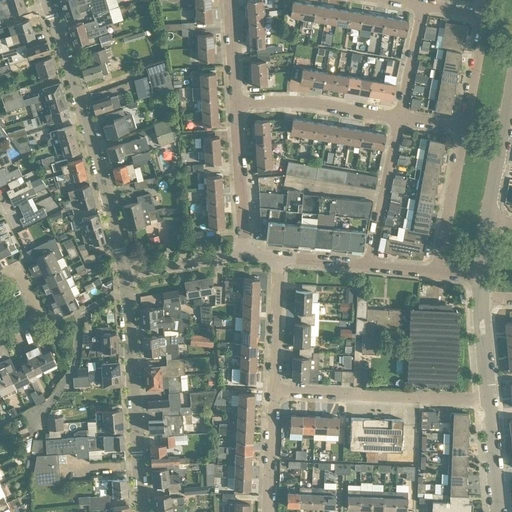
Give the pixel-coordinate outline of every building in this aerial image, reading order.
[(0,0),(0,9),(23,2),(22,0),(0,0)] [(61,0),(60,0),(63,10),(90,2),(89,0),(61,0)] [(109,10),(105,0),(94,0),(90,2),(63,10),(66,19),(79,16),(78,13),(91,9),(93,15),(109,10)] [(210,0),(195,0),(196,10),(211,9),(210,0)] [(247,13),(262,12),(262,0),(247,1),(247,13)] [(23,2),(0,9),(0,23),(0,24),(0,22),(0,18),(26,10),(23,2)] [(301,19),(304,4),(292,2),(290,17),(301,19)] [(313,21),(315,6),(304,4),(301,19),(313,21)] [(324,23),(327,8),(315,6),(313,21),(324,23)] [(336,24),(339,10),(327,8),(324,23),(336,24)] [(211,9),(196,10),(196,23),(212,22),(211,9)] [(109,10),(93,15),(95,21),(84,24),(83,23),(69,27),(72,37),(105,26),(113,24),(109,10)] [(348,26),(350,12),(339,10),(336,24),(348,26)] [(248,25),(263,24),(262,12),(247,13),(248,25)] [(359,28),(362,14),(350,12),(348,26),(359,28)] [(371,30),(374,15),(362,14),(359,28),(371,30)] [(383,32),(385,17),(374,15),(371,30),(383,32)] [(394,34),(397,19),(385,17),(383,32),(394,34)] [(397,19),(394,34),(406,36),(408,21),(397,19)] [(0,38),(31,28),(29,20),(0,28),(0,38)] [(443,36),(465,40),(466,35),(468,27),(445,23),(443,36)] [(249,37),(264,36),(263,24),(248,25),(249,37)] [(105,26),(72,37),(75,46),(87,42),(86,39),(106,33),(105,26)] [(426,26),(425,33),(437,35),(438,29),(426,26)] [(31,28),(0,38),(0,53),(2,53),(7,51),(6,46),(34,37),(31,28)] [(128,43),(145,38),(143,32),(127,37),(128,43)] [(437,35),(425,33),(424,39),(436,41),(437,35)] [(98,38),(100,44),(112,40),(110,34),(98,38)] [(198,49),(214,48),(213,35),(197,36),(198,49)] [(264,36),(249,37),(249,49),(265,48),(264,36)] [(465,40),(443,36),(440,49),(443,50),(461,53),(463,54),(464,46),(465,40)] [(117,39),(112,40),(100,44),(101,47),(118,42),(117,39)] [(24,46),(7,51),(2,53),(4,60),(8,58),(10,65),(28,59),(49,52),(47,43),(26,50),(24,46)] [(214,48),(198,49),(199,62),(214,61),(214,48)] [(85,81),(102,76),(99,64),(109,61),(105,49),(90,53),(93,65),(82,68),(85,81)] [(443,50),(441,60),(459,63),(461,64),(461,53),(443,50)] [(354,53),(351,70),(361,71),(364,55),(354,53)] [(251,75),(266,74),(265,62),(269,61),(269,55),(257,56),(257,62),(250,62),(251,75)] [(51,58),(36,63),(41,78),(56,73),(51,58)] [(28,59),(10,65),(0,67),(0,74),(30,65),(28,59)] [(459,63),(441,60),(436,59),(434,69),(439,70),(457,73),(459,74),(459,63)] [(146,66),(148,75),(167,69),(165,60),(146,66)] [(167,69),(148,75),(153,95),(172,89),(167,69)] [(311,86),(314,71),(302,69),(299,84),(311,86)] [(457,73),(439,70),(438,80),(455,83),(457,84),(457,73)] [(323,88),(325,73),(314,71),(311,86),(323,88)] [(200,87),(216,87),(215,73),(200,74),(200,87)] [(334,90),(337,75),(325,73),(323,88),(334,90)] [(267,85),(266,74),(251,75),(252,86),(267,85)] [(346,92),(349,77),(337,75),(334,90),(346,92)] [(426,84),(427,77),(416,75),(414,82),(426,84)] [(358,94),(360,79),(349,77),(346,92),(358,94)] [(369,96),(372,81),(360,79),(358,94),(369,96)] [(455,83),(438,80),(436,90),(453,93),(455,94),(455,83)] [(381,98),(384,83),(372,81),(369,96),(381,98)] [(5,112),(31,104),(63,95),(59,83),(42,88),(44,93),(23,100),(19,89),(0,96),(5,112)] [(384,83),(381,98),(393,100),(395,85),(384,83)] [(216,87),(200,87),(201,100),(217,99),(216,87)] [(453,93),(436,90),(434,100),(451,103),(453,104),(453,93)] [(63,95),(31,104),(35,118),(51,113),(67,108),(63,95)] [(96,114),(120,107),(116,95),(108,97),(92,102),(96,114)] [(217,99),(201,100),(197,100),(197,107),(201,106),(202,113),(217,112),(217,99)] [(451,103),(434,100),(432,110),(451,114),(451,103)] [(67,108),(51,113),(35,118),(37,126),(69,117),(67,108)] [(104,126),(103,126),(107,138),(107,137),(128,131),(124,117),(125,117),(123,110),(105,115),(105,116),(106,116),(108,122),(109,121),(110,124),(104,126)] [(217,112),(202,113),(203,126),(218,125),(217,112)] [(173,119),(153,125),(160,145),(174,141),(173,138),(171,132),(176,130),(173,119)] [(301,136),(304,121),(292,119),(290,134),(301,136)] [(255,132),(269,131),(269,121),(254,121),(255,132)] [(315,123),(304,121),(301,136),(313,137),(315,123)] [(315,123),(313,137),(325,140),(328,125),(315,123)] [(328,125),(325,140),(336,141),(338,127),(328,125)] [(0,140),(8,136),(2,128),(0,126),(0,140)] [(49,147),(54,145),(76,138),(72,126),(51,132),(53,138),(50,139),(49,141),(48,144),(48,146),(49,147)] [(348,143),(350,129),(338,127),(336,141),(348,143)] [(7,134),(11,139),(26,135),(25,129),(7,134)] [(360,145),(362,131),(350,129),(348,143),(360,145)] [(270,143),(269,131),(255,132),(255,144),(270,143)] [(371,147),(374,133),(362,131),(360,145),(371,147)] [(374,133),(371,147),(383,149),(385,135),(374,133)] [(26,135),(11,139),(21,154),(31,151),(26,135)] [(76,138),(54,145),(58,158),(79,151),(76,138)] [(204,152),(220,151),(219,138),(203,139),(204,152)] [(140,151),(137,139),(106,149),(107,150),(106,151),(108,154),(108,155),(110,161),(140,151)] [(426,139),(424,149),(442,153),(444,154),(444,143),(426,139)] [(270,143),(255,144),(256,156),(271,155),(270,143)] [(442,153),(424,149),(423,159),(440,163),(442,164),(442,153)] [(220,151),(204,152),(198,152),(198,159),(204,159),(205,165),(220,164),(220,151)] [(141,153),(131,156),(133,164),(151,159),(149,152),(141,154),(141,153)] [(0,169),(5,168),(11,165),(6,153),(0,156),(0,169)] [(271,155),(256,156),(257,169),(259,168),(259,174),(271,174),(271,168),(272,168),(271,155)] [(48,165),(51,164),(55,162),(53,156),(41,160),(42,164),(43,166),(48,165)] [(55,162),(51,164),(53,169),(61,167),(63,174),(84,168),(82,159),(67,164),(66,160),(55,163),(55,162)] [(440,163),(423,159),(421,169),(438,173),(440,174),(440,163)] [(292,175),(294,163),(288,162),(286,174),(292,175)] [(298,176),(300,164),(294,163),(292,175),(298,176)] [(131,164),(113,169),(116,183),(130,179),(129,177),(135,176),(131,164)] [(304,177),(306,165),(300,164),(298,176),(304,177)] [(310,178),(312,166),(306,165),(304,177),(310,178)] [(316,179),(318,167),(312,166),(310,178),(316,179)] [(322,180),(324,168),(318,167),(316,179),(322,180)] [(5,168),(0,169),(0,175),(1,177),(0,177),(0,186),(8,183),(17,178),(25,175),(22,168),(17,171),(17,169),(8,174),(5,168)] [(84,168),(63,174),(57,176),(59,181),(55,183),(56,186),(48,188),(51,191),(54,190),(73,185),(72,181),(87,177),(84,168)] [(328,181),(330,169),(324,168),(322,180),(328,181)] [(334,182),(336,170),(330,169),(328,181),(334,182)] [(438,173),(421,169),(419,180),(436,183),(437,183),(438,184),(438,173)] [(340,183),(342,171),(336,170),(334,182),(340,183)] [(346,184),(348,172),(342,171),(340,183),(346,184)] [(351,185),(354,173),(348,172),(346,184),(351,185)] [(357,186),(360,174),(354,173),(351,185),(357,186)] [(363,187),(365,175),(360,174),(357,186),(363,187)] [(369,188),(371,176),(365,175),(363,187),(369,188)] [(377,177),(371,176),(369,188),(375,189),(377,177)] [(206,190),(222,189),(221,177),(206,177),(206,190)] [(17,178),(8,183),(11,189),(6,191),(10,199),(43,182),(40,178),(30,183),(29,180),(20,185),(17,178)] [(135,189),(152,186),(150,179),(149,179),(134,183),(135,189)] [(436,183),(419,180),(417,190),(435,193),(436,194),(437,183),(436,183)] [(22,210),(30,206),(27,200),(37,195),(35,193),(47,188),(43,182),(10,199),(14,207),(19,204),(22,210)] [(73,185),(54,190),(56,196),(68,192),(70,199),(92,193),(89,184),(74,189),(73,185)] [(207,203),(223,202),(222,189),(206,190),(207,203)] [(298,243),(303,195),(303,192),(288,189),(287,196),(282,241),(298,243)] [(435,193),(417,190),(415,200),(433,203),(434,204),(435,193)] [(89,209),(88,207),(95,205),(92,193),(70,199),(74,214),(89,209)] [(282,241),(287,196),(259,193),(260,207),(261,232),(267,233),(266,240),(282,241)] [(138,202),(123,206),(125,217),(154,210),(149,194),(137,197),(138,202)] [(314,244),(319,197),(303,195),(298,243),(314,244)] [(330,246),(335,198),(319,197),(314,244),(330,246)] [(352,200),(335,198),(330,246),(346,248),(352,200)] [(352,200),(346,248),(363,249),(364,242),(365,242),(373,202),(352,200)] [(433,203),(415,200),(413,210),(431,213),(433,214),(433,203)] [(224,215),(223,202),(207,203),(208,216),(224,215)] [(30,206),(22,210),(25,216),(20,219),(24,227),(47,216),(43,207),(33,212),(30,206)] [(161,208),(154,210),(125,217),(129,230),(152,224),(151,221),(157,220),(158,223),(165,221),(161,208)] [(89,209),(74,214),(69,215),(73,222),(73,221),(76,231),(81,230),(101,225),(98,213),(90,216),(89,209)] [(431,213),(413,210),(411,220),(429,223),(431,224),(431,213)] [(60,211),(50,217),(51,221),(62,217),(60,211)] [(224,215),(208,216),(209,229),(224,228),(224,215)] [(411,220),(410,229),(410,230),(427,233),(429,234),(429,223),(411,220)] [(0,243),(0,259),(11,254),(10,252),(16,249),(3,222),(0,223),(0,242),(0,244),(0,243)] [(101,242),(105,241),(101,225),(81,230),(84,243),(93,241),(94,244),(96,247),(100,246),(101,242)] [(410,230),(410,229),(405,229),(403,242),(425,246),(426,241),(426,240),(427,233),(410,230)] [(202,230),(192,232),(193,241),(203,239),(202,230)] [(177,243),(184,242),(182,232),(175,234),(177,243)] [(61,242),(68,239),(65,233),(58,237),(61,242)] [(150,246),(159,245),(158,236),(149,238),(150,246)] [(49,252),(36,258),(38,263),(28,267),(31,272),(57,260),(63,257),(54,238),(45,243),(49,252)] [(403,242),(387,239),(384,252),(422,259),(424,251),(424,252),(425,246),(403,242)] [(85,249),(84,244),(77,246),(85,264),(96,261),(94,254),(88,255),(87,249),(85,249)] [(69,254),(76,251),(74,245),(66,249),(69,254)] [(76,251),(69,254),(71,259),(78,255),(76,251)] [(57,260),(31,272),(33,277),(42,273),(44,277),(61,269),(57,260)] [(77,273),(85,269),(83,264),(75,268),(77,273)] [(66,266),(61,269),(44,277),(46,281),(37,286),(40,291),(66,279),(71,276),(66,266)] [(85,269),(77,273),(80,277),(87,274),(85,269)] [(198,279),(200,295),(212,293),(216,295),(215,305),(221,304),(222,287),(213,286),(211,277),(198,279)] [(98,278),(92,282),(95,287),(101,284),(98,278)] [(243,292),(259,292),(259,279),(244,278),(243,292)] [(66,279),(40,291),(42,296),(51,292),(53,296),(70,288),(66,279)] [(200,295),(198,279),(185,282),(187,297),(200,295)] [(84,287),(86,291),(94,287),(92,283),(84,287)] [(295,302),(311,302),(312,292),(316,292),(316,286),(302,285),(302,291),(296,291),(295,302)] [(70,288),(53,296),(55,300),(46,304),(48,309),(74,297),(70,288)] [(179,300),(178,292),(178,290),(162,293),(164,303),(179,300)] [(178,292),(179,300),(180,304),(186,303),(184,291),(178,292)] [(235,304),(258,305),(259,292),(243,292),(243,298),(240,297),(240,302),(236,301),(235,304)] [(356,309),(367,310),(368,295),(357,295),(356,309)] [(74,297),(48,309),(51,315),(60,310),(62,315),(79,307),(74,297)] [(300,319),(315,319),(315,313),(311,313),(311,302),(295,302),(295,313),(301,313),(300,319)] [(351,312),(352,304),(340,303),(340,311),(351,312)] [(412,311),(409,377),(414,377),(414,385),(448,386),(449,379),(454,379),(457,313),(450,313),(451,310),(451,305),(418,303),(418,308),(418,311),(412,311)] [(242,317),(258,318),(258,305),(235,304),(235,307),(240,307),(240,310),(242,310),(242,317)] [(141,309),(141,318),(169,317),(180,319),(186,321),(187,315),(163,308),(141,309)] [(367,310),(356,309),(355,334),(362,335),(361,354),(375,354),(376,330),(400,331),(401,310),(388,309),(388,311),(367,310)] [(211,315),(202,315),(201,323),(212,325),(211,315)] [(170,330),(178,332),(180,319),(169,317),(141,318),(142,327),(163,326),(163,331),(170,330)] [(241,330),(257,331),(258,318),(242,317),(241,330)] [(294,335),(310,336),(310,325),(314,325),(315,319),(300,319),(300,324),(294,324),(294,335)] [(83,344),(96,343),(117,342),(116,333),(112,333),(111,327),(95,328),(96,332),(92,333),(91,320),(85,321),(83,344)] [(203,327),(202,336),(211,336),(211,328),(203,327)] [(352,330),(340,329),(340,337),(351,338),(352,330)] [(241,343),(257,344),(257,331),(241,330),(241,343)] [(212,347),(213,337),(211,336),(202,336),(191,335),(190,345),(212,347)] [(299,353),(313,353),(313,347),(309,347),(310,336),(294,335),(293,347),(299,347),(299,353)] [(143,346),(172,344),(171,336),(143,337),(143,346)] [(29,345),(42,371),(56,364),(50,351),(43,355),(36,341),(29,345)] [(118,351),(117,342),(96,343),(97,351),(89,351),(87,358),(115,356),(115,351),(118,351)] [(240,356),(256,357),(257,344),(241,343),(240,356)] [(172,344),(143,346),(144,355),(167,354),(167,359),(179,358),(178,344),(172,344)] [(42,371),(29,345),(22,348),(29,361),(21,365),(23,369),(29,381),(32,382),(36,380),(37,377),(35,374),(42,371)] [(292,369),(318,370),(319,353),(313,353),(299,353),(299,358),(293,358),(292,369)] [(240,369),(255,369),(256,357),(240,356),(240,369)] [(29,381),(23,369),(17,372),(10,358),(3,362),(15,387),(29,381)] [(179,358),(167,359),(167,366),(145,367),(145,378),(178,375),(185,375),(184,358),(179,358)] [(15,387),(3,362),(0,363),(0,373),(2,379),(0,379),(0,392),(1,394),(15,387)] [(79,377),(119,374),(118,362),(102,363),(102,368),(96,368),(96,371),(89,372),(88,369),(80,369),(78,371),(79,377)] [(361,368),(360,385),(368,386),(369,368),(361,368)] [(255,369),(240,369),(239,382),(255,383),(255,369)] [(318,370),(292,369),(292,380),(318,381),(318,370)] [(353,383),(354,372),(336,371),(335,381),(341,381),(341,382),(353,383)] [(119,374),(79,377),(73,377),(74,387),(89,386),(89,381),(104,381),(104,386),(120,385),(119,374)] [(188,375),(185,375),(178,375),(145,378),(146,389),(169,388),(169,393),(181,393),(180,379),(189,378),(188,375)] [(190,407),(191,411),(209,411),(217,390),(189,392),(190,407)] [(214,404),(217,405),(225,405),(225,399),(220,398),(221,390),(220,390),(218,393),(214,404)] [(42,394),(37,396),(41,404),(46,401),(42,394)] [(239,394),(238,406),(254,406),(254,394),(239,394)] [(41,404),(37,396),(33,398),(36,406),(41,404)] [(190,407),(179,407),(179,399),(147,401),(148,410),(169,409),(169,415),(182,414),(191,414),(191,411),(190,407)] [(95,412),(95,421),(122,420),(122,410),(117,410),(116,405),(105,406),(106,411),(95,412)] [(254,406),(238,406),(238,418),(253,419),(254,406)] [(9,410),(12,417),(17,415),(14,407),(9,410)] [(422,422),(432,423),(437,423),(438,416),(435,416),(435,412),(422,411),(422,422)] [(450,424),(468,424),(468,425),(470,425),(468,414),(450,413),(450,424)] [(183,435),(182,414),(169,415),(162,415),(162,420),(148,421),(149,432),(162,431),(163,436),(175,435),(183,435)] [(290,432),(302,432),(303,416),(290,416),(290,432)] [(303,416),(302,432),(302,439),(314,439),(314,433),(315,417),(303,416)] [(315,417),(314,433),(326,433),(326,417),(315,417)] [(326,417),(326,433),(338,434),(339,418),(326,417)] [(253,419),(238,418),(237,430),(253,431),(253,419)] [(351,418),(350,450),(402,452),(403,420),(351,418)] [(87,422),(89,437),(122,435),(122,430),(123,430),(122,420),(95,421),(87,422)] [(62,424),(48,425),(48,431),(49,431),(49,433),(45,433),(45,440),(60,439),(60,430),(63,430),(62,424)] [(468,424),(450,424),(449,434),(467,435),(469,435),(468,425),(468,424)] [(253,431),(237,430),(237,442),(252,443),(253,431)] [(123,434),(122,435),(89,437),(60,439),(45,440),(39,440),(37,452),(36,461),(35,469),(33,486),(60,484),(58,454),(76,452),(76,458),(89,458),(88,451),(124,449),(123,435),(123,434)] [(467,435),(449,434),(449,444),(467,445),(469,445),(467,435)] [(175,435),(163,436),(161,436),(162,445),(150,445),(152,465),(181,463),(189,463),(189,458),(179,458),(178,456),(167,456),(166,447),(175,447),(175,435)] [(252,443),(237,442),(236,448),(218,448),(218,453),(226,453),(236,454),(252,455),(252,443)] [(467,445),(449,444),(449,454),(466,455),(468,455),(467,445)] [(236,466),(251,467),(252,455),(236,454),(236,466)] [(466,455),(449,454),(448,464),(466,465),(466,466),(468,465),(466,455)] [(26,468),(35,469),(36,461),(27,459),(26,468)] [(466,465),(448,464),(448,475),(466,475),(466,476),(467,476),(466,466),(466,465)] [(236,466),(235,478),(251,478),(251,467),(236,466)] [(414,480),(414,467),(397,467),(397,472),(407,472),(406,480),(414,480)] [(168,475),(168,469),(152,471),(154,486),(168,485),(169,490),(181,489),(179,474),(168,475)] [(448,475),(447,484),(447,485),(465,486),(467,486),(466,476),(466,475),(448,475)] [(251,478),(235,478),(234,490),(250,491),(251,478)] [(88,497),(88,504),(110,503),(110,497),(128,496),(126,479),(108,481),(109,489),(107,489),(108,496),(88,497)] [(425,483),(422,483),(418,483),(417,493),(425,494),(425,483)] [(447,485),(447,484),(441,484),(441,494),(447,495),(467,496),(466,495),(465,486),(447,485)] [(185,495),(208,492),(208,485),(184,488),(185,495)] [(300,494),(299,507),(311,508),(312,489),(300,488),(300,494)] [(312,489),(311,508),(323,508),(324,489),(312,489)] [(324,489),(323,508),(335,509),(336,490),(324,489)] [(347,509),(359,510),(360,491),(348,490),(347,509)] [(360,491),(359,510),(371,510),(372,491),(360,491)] [(372,491),(371,510),(383,511),(384,492),(372,491)] [(384,492),(383,511),(395,511),(396,492),(384,492)] [(396,492),(395,511),(407,511),(408,493),(396,492)] [(287,507),(299,507),(300,494),(287,493),(287,507)] [(441,494),(433,494),(432,498),(426,498),(426,503),(425,511),(472,511),(472,503),(468,503),(469,495),(466,495),(467,496),(447,495),(441,494)] [(184,505),(183,497),(170,499),(170,495),(154,497),(156,508),(181,505),(183,505),(184,505)] [(6,503),(0,505),(0,511),(1,511),(8,509),(6,503)] [(110,503),(88,504),(89,510),(105,509),(105,511),(129,511),(128,506),(111,508),(110,503)]
